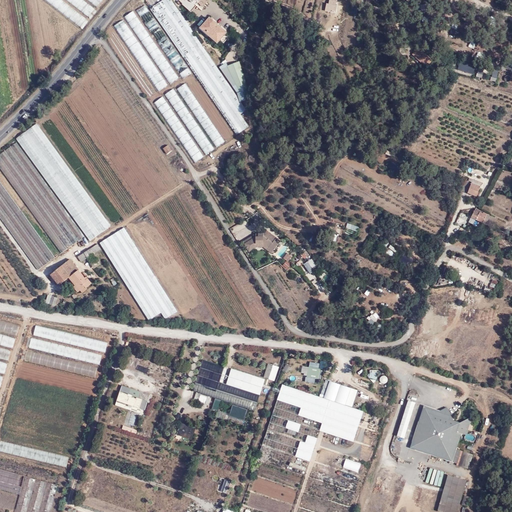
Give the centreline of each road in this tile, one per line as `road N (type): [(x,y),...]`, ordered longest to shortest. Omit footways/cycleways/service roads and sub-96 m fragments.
road 1 (track): [(421,297),(349,266),(355,243),(346,225),(318,222),(279,183),(249,205),(217,172),(195,176)]
road 2 (secondary): [(0,137),(120,0)]
road 3 (track): [(195,176),(71,253)]
